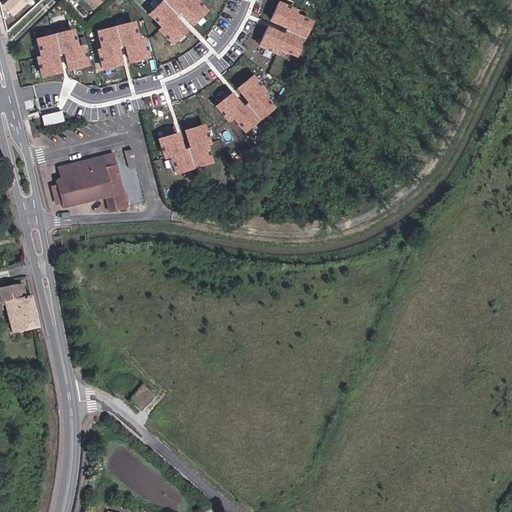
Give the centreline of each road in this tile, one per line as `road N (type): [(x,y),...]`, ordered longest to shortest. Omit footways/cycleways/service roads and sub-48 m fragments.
road 1 (residential): [(10,96),(55,88),(101,100),(170,82),(217,53),(250,0)]
road 2 (unclassified): [(235,511),(110,405),(69,402)]
road 3 (secondary): [(41,222),(10,96)]
road 4 (secondary): [(22,214),(56,336)]
